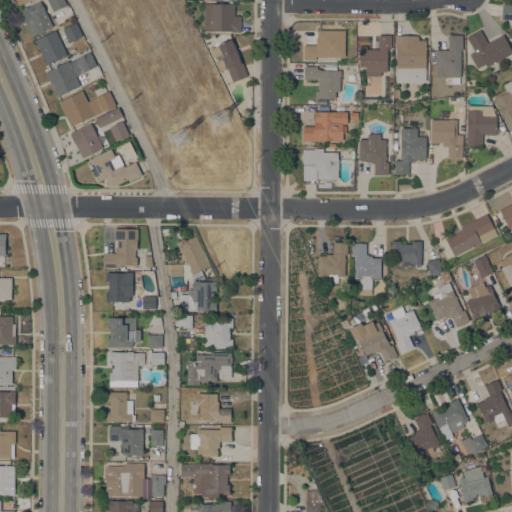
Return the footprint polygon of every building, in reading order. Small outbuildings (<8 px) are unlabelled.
[(40,0),(53,26),(32,35),(20,10),(40,0)] [(64,0),(67,4),(53,11),(48,0),(64,0)] [(204,23),(203,23),(203,3),(235,3),(235,15),(241,15),(241,32),(232,32),(232,31),(204,31),(204,23)] [(511,26),(508,26),(509,20),(501,19),(503,3),(511,4),(511,26)] [(82,36),(69,42),(63,28),(76,22),(82,36)] [(55,29),(67,55),(47,65),(34,40),(55,29)] [(346,30),(345,56),(323,56),(323,57),(320,57),(320,56),(316,56),(316,59),(304,59),(304,29),(346,30)] [(511,52),(486,66),(485,63),(477,68),(469,53),(474,51),(469,41),(466,36),(480,29),(487,43),(503,34),(511,50),(511,52)] [(359,45),(367,46),(367,48),(379,49),(379,48),(378,48),(378,34),(391,34),(391,63),(387,63),(387,71),(381,71),(381,76),(366,76),(366,70),(361,70),(361,66),(359,66),(359,45)] [(396,81),(396,67),(396,44),(395,44),(395,35),(418,35),(418,39),(426,39),(426,81),(396,81)] [(233,81),(228,68),(226,69),(226,67),(219,70),(215,61),(222,59),(222,58),(223,57),(222,53),(213,57),(210,48),(232,38),(247,75),(233,81)] [(460,77),(460,83),(452,83),(452,77),(436,77),(436,49),(449,49),(449,48),(448,48),(449,39),(461,40),(461,77),(460,77)] [(68,60),(69,62),(90,51),(97,65),(76,75),(80,85),(57,96),(45,71),(68,60)] [(340,91),(336,91),(336,98),(315,98),(315,90),(318,90),(318,79),(304,79),(304,65),(317,65),(317,68),(320,68),(320,70),(341,70),(341,76),(340,76),(340,91)] [(511,129),(509,131),(507,127),(508,127),(503,116),(497,104),(496,104),(492,95),(504,89),(502,84),(511,79),(511,129)] [(95,83),(98,88),(92,91),(90,86),(95,83)] [(71,126),(59,101),(82,90),(88,101),(109,90),(116,104),(102,111),(71,126)] [(467,114),(467,109),(468,109),(468,105),(492,105),(495,114),(497,114),(496,133),(482,133),(482,147),(466,146),(466,140),(467,114)] [(117,107),(122,117),(100,127),(95,118),(117,107)] [(303,140),(303,126),(315,126),(315,111),(347,111),(347,123),(342,123),(343,140),(303,140)] [(462,157),(448,157),(448,145),(442,145),(442,142),(431,142),(431,119),(450,119),(450,118),(454,119),(457,119),(457,134),(463,134),(462,157)] [(122,121),(129,134),(116,141),(109,127),(122,121)] [(103,147),(82,158),(76,145),(70,132),(90,123),(103,147)] [(109,127),(111,132),(103,135),(101,131),(109,127)] [(426,159),(414,159),(414,161),(409,161),(409,174),(395,173),(395,160),(401,160),(401,137),(400,137),(400,128),(417,128),(417,136),(426,136),(426,159)] [(359,139),(367,139),(367,133),(380,133),(380,139),(386,139),(385,155),(386,155),(386,157),(386,162),(389,162),(388,174),(374,174),(374,162),(367,162),(367,159),(359,159),(359,139)] [(111,148),(115,157),(111,159),(115,167),(123,163),(125,167),(136,161),(142,174),(129,181),(128,179),(113,186),(112,185),(109,186),(105,178),(99,181),(88,159),(111,148)] [(301,154),(303,153),(303,149),(314,149),(314,148),(323,148),(323,152),(338,152),(338,157),(339,157),(339,169),(338,169),(338,178),(317,178),(317,170),(316,170),(316,180),(303,180),(303,165),(304,165),(304,163),(303,163),(303,159),(301,158),(301,154)] [(511,225),(508,228),(499,209),(511,202),(511,225)] [(460,226),(487,213),(497,233),(481,241),(481,242),(480,242),(481,244),(474,248),(473,246),(454,255),(445,237),(461,229),(460,226)] [(103,267),(103,253),(115,253),(115,246),(116,246),(116,239),(114,239),(115,228),(138,228),(138,239),(137,239),(137,248),(135,248),(135,257),(137,257),(137,265),(122,265),(122,267),(103,267)] [(210,265),(201,270),(205,278),(186,278),(183,275),(170,275),(169,263),(183,263),(183,264),(187,264),(176,241),(183,238),(184,240),(196,235),(210,265)] [(412,243),(412,240),(421,240),(421,265),(418,265),(418,266),(416,266),(416,265),(402,265),(402,260),(392,260),(392,240),(401,240),(401,243),(412,243)] [(345,276),(344,276),(344,279),(339,279),(339,276),(338,276),(338,282),(327,282),(327,276),(318,276),(318,256),(320,256),(320,255),(325,255),(326,255),(326,253),(333,253),(333,241),(348,241),(347,254),(345,254),(345,276)] [(380,278),(372,278),(372,294),(360,294),(360,278),(354,278),(354,255),(352,255),(352,243),(356,243),(356,242),(362,242),(362,243),(366,243),(366,254),(369,254),(368,255),(372,255),(372,257),(381,257),(380,278)] [(511,284),(510,286),(503,271),(502,272),(500,267),(502,267),(499,261),(505,258),(504,257),(511,253),(511,284)] [(144,255),(151,254),(153,265),(146,266),(144,255)] [(481,278),(478,272),(479,272),(473,260),(484,254),(492,272),(481,278)] [(426,260),(438,257),(441,271),(430,273),(426,260)] [(439,273),(447,269),(451,277),(443,281),(439,273)] [(132,295),(130,295),(130,301),(123,301),(123,300),(110,300),(110,301),(106,301),(106,292),(108,292),(108,280),(106,280),(106,271),(109,271),(109,272),(124,272),(132,272),(132,295)] [(0,277),(11,277),(11,299),(0,298),(0,277)] [(182,301),(180,301),(180,294),(188,294),(188,288),(193,288),(193,285),(191,285),(191,283),(193,283),(193,280),(212,280),(212,309),(182,309),(182,301)] [(434,297),(433,294),(439,292),(437,287),(449,281),(462,310),(464,309),(469,320),(465,322),(465,324),(457,328),(452,316),(450,317),(449,316),(446,318),(445,316),(442,317),(443,317),(439,319),(438,319),(437,319),(436,318),(433,313),(434,313),(428,300),(434,297)] [(474,318),(466,300),(472,297),(468,289),(482,282),(485,286),(490,284),(500,306),(474,318)] [(142,308),(142,296),(155,295),(156,308),(142,308)] [(388,319),(393,317),(390,311),(402,306),(405,312),(412,308),(421,327),(413,331),(414,332),(408,335),(413,346),(400,352),(395,341),(398,340),(388,319)] [(153,314),(160,315),(162,323),(148,324),(153,314)] [(178,327),(177,314),(192,314),(192,327),(178,327)] [(0,316),(12,316),(12,323),(15,323),(15,335),(16,335),(16,344),(0,343),(0,316)] [(107,346),(107,337),(110,337),(110,325),(107,325),(107,317),(135,317),(135,329),(140,329),(140,340),(132,340),(132,346),(107,346)] [(205,325),(207,325),(208,323),(207,323),(207,317),(233,317),(233,327),(229,327),(229,339),(233,339),(232,347),(212,347),(212,346),(204,346),(205,325)] [(366,354),(359,340),(358,340),(357,337),(354,338),(349,328),(361,322),(362,325),(372,320),(374,323),(378,321),(382,329),(387,339),(389,342),(388,343),(390,345),(392,344),(397,355),(392,357),(393,358),(388,360),(388,359),(384,361),(378,350),(373,353),(372,351),(366,354)] [(148,334),(162,334),(162,346),(148,346),(148,334)] [(197,336),(197,348),(184,348),(185,336),(197,336)] [(109,386),(109,371),(112,371),(112,360),(109,360),(109,350),(113,350),(113,351),(127,351),(133,351),(133,352),(145,352),(145,364),(137,364),(137,386),(109,386)] [(151,364),(151,351),(164,351),(164,364),(151,364)] [(199,380),(199,383),(187,383),(187,359),(196,359),(196,354),(211,354),(211,352),(232,352),(232,362),(231,362),(231,377),(218,377),(218,372),(216,372),(216,381),(199,380)] [(0,356),(16,356),(16,369),(12,369),(12,383),(0,383),(0,356)] [(511,393),(509,387),(507,388),(502,378),(511,372),(511,393)] [(511,424),(508,426),(505,418),(496,423),(494,417),(485,421),(483,418),(484,417),(477,403),(484,400),(483,398),(489,396),(484,385),(497,378),(502,389),(500,390),(510,412),(511,411),(511,424)] [(0,391),(10,391),(10,390),(15,390),(15,403),(11,403),(11,417),(0,417),(0,391)] [(127,391),(127,393),(128,393),(127,398),(126,400),(133,400),(132,414),(135,414),(135,420),(131,420),(131,421),(106,421),(106,411),(109,411),(110,400),(106,400),(107,391),(127,391)] [(197,392),(200,392),(217,393),(217,401),(218,401),(218,407),(231,407),(231,422),(219,422),(219,419),(215,419),(215,420),(212,420),(212,418),(196,418),(197,392)] [(452,435),(444,439),(431,410),(439,406),(440,409),(450,404),(449,402),(458,398),(468,420),(466,421),(466,422),(464,424),(463,423),(462,423),(463,426),(450,431),(452,435)] [(150,408),(164,408),(164,421),(150,421),(150,408)] [(440,445),(433,448),(431,446),(424,450),(425,452),(415,456),(406,438),(415,433),(414,432),(417,430),(416,429),(418,428),(413,418),(424,413),(440,445)] [(129,425),(129,428),(143,428),(143,434),(148,434),(149,447),(143,447),(143,455),(139,455),(139,454),(122,454),(122,446),(121,446),(121,439),(109,439),(109,425),(129,425)] [(219,440),(219,447),(217,447),(217,455),(197,455),(197,448),(190,448),(190,433),(197,433),(197,428),(219,428),(219,426),(232,426),(231,441),(219,440)] [(150,428),(162,428),(162,445),(150,444),(150,428)] [(0,430),(15,430),(15,444),(14,444),(14,457),(0,457),(0,430)] [(467,455),(460,440),(470,436),(471,438),(481,433),(487,446),(467,455)] [(460,457),(453,461),(451,455),(457,452),(460,457)] [(460,485),(458,478),(464,477),(463,470),(468,469),(466,463),(474,461),(475,467),(481,466),(483,476),(487,475),(490,489),(491,489),(493,495),(481,498),(479,493),(475,494),(476,496),(472,497),(473,499),(464,501),(463,497),(460,485)] [(193,476),(181,476),(181,463),(193,463),(193,462),(211,463),(211,464),(226,464),(226,463),(230,463),(230,473),(227,473),(227,484),(230,484),(229,493),(225,493),(225,492),(218,492),(218,497),(201,496),(201,493),(193,493),(193,476)] [(149,477),(149,474),(165,474),(165,483),(163,484),(163,495),(151,495),(151,497),(142,497),(142,495),(106,495),(106,465),(124,465),(124,463),(144,463),(144,477),(149,477)] [(0,465),(14,465),(14,495),(8,495),(8,494),(0,494),(0,465)] [(440,476),(451,473),(455,486),(443,489),(440,476)] [(319,499),(319,511),(304,511),(304,502),(305,495),(304,488),(307,488),(311,488),(313,488),(315,487),(320,498),(319,499)] [(138,511),(108,511),(108,499),(112,499),(112,500),(126,500),(132,500),(132,506),(138,506),(138,511)] [(150,511),(150,500),(163,500),(162,511),(150,511)] [(197,503),(199,503),(216,503),(218,503),(218,500),(230,500),(230,511),(188,511),(188,508),(197,508),(197,503)]
